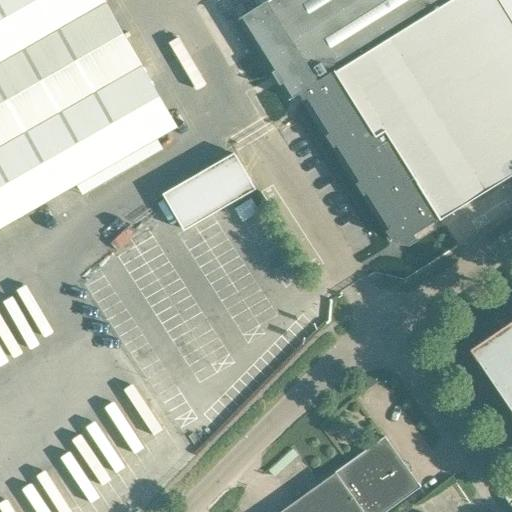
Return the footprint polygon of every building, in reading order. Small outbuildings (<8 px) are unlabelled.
[(0,0),(0,228),(177,128),(104,0),(0,0)] [(511,0),(272,0),(255,11),(392,231),(412,236),(511,173),(511,0)] [(255,190),(248,177),(235,154),(164,195),(185,230),(255,190)] [(252,199),(235,209),(243,222),(259,212),(252,199)] [(511,322),(472,349),(511,408),(511,322)] [(134,472),(156,492),(195,450),(173,430),(134,472)] [(281,511),(386,511),(421,487),(385,436),(335,472),(336,473),(281,511)] [(0,507),(0,511),(82,511),(91,505),(79,490),(80,489),(57,461),(0,507)]
